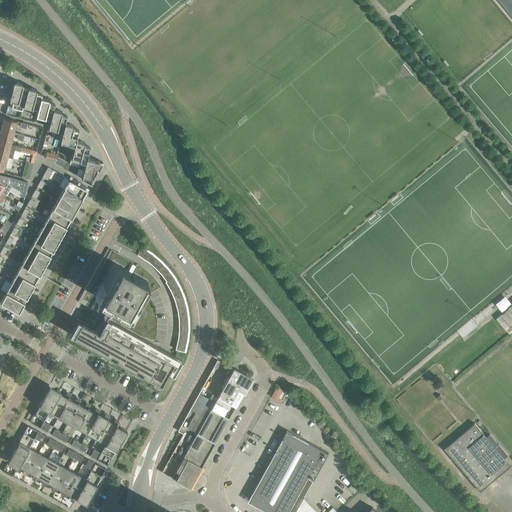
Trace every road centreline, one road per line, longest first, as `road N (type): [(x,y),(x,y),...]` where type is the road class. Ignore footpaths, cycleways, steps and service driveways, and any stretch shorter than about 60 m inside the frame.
road 1 (tertiary): [(170,415),(202,354),(204,318),(196,282),(137,199)]
road 2 (tertiary): [(137,199),(70,86),(0,39)]
road 3 (residential): [(45,348),(119,216),(137,199)]
road 4 (unclassified): [(214,495),(267,379),(241,343)]
road 5 (residential): [(170,415),(45,348)]
